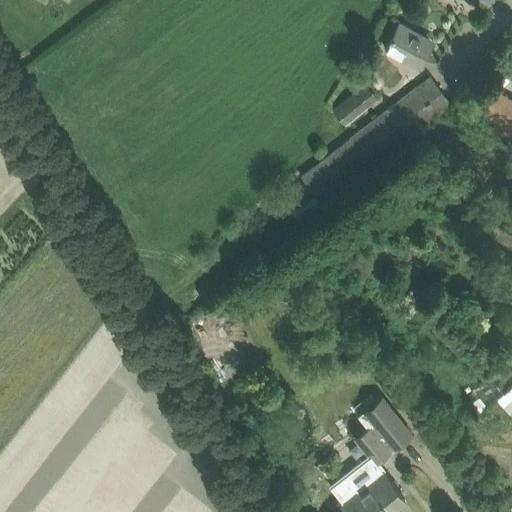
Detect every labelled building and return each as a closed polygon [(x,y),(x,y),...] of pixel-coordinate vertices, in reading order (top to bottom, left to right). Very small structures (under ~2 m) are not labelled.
[(419,64),(422,60),(431,42),(413,32),(414,29),(399,21),(385,46),(419,64)] [(431,75),(415,87),(300,174),(321,202),(435,114),(451,102),(431,75)] [(344,123),(377,97),(364,81),(331,106),(344,123)] [(511,97),(489,85),(471,116),(511,138),(511,97)] [(511,204),(511,180),(500,189),(511,204)] [(488,223),(483,230),(488,234),(511,249),(511,234),(495,223),(493,226),(488,223)] [(460,297),(467,306),(498,281),(490,271),(460,297)] [(281,284),(277,297),(290,301),(294,287),(281,284)] [(511,383),(496,397),(511,414),(511,383)] [(375,460),(411,432),(382,394),(359,411),(368,424),(354,435),(369,454),(329,485),(342,500),(351,511),(382,511),(404,495),(382,468),(375,460)]
